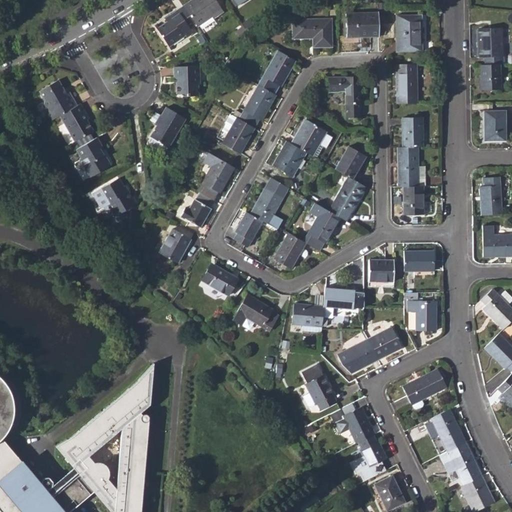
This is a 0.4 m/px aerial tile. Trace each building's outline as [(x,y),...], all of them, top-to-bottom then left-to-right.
[(194,26),(196,27),(211,17),(212,19),(221,12),(212,0),(193,0),(182,8),(194,26)] [(152,28),(168,51),(171,49),(169,46),(183,37),(185,39),(190,35),(187,30),(194,26),(182,8),(165,19),(167,22),(157,29),(155,26),(152,28)] [(362,35),(362,37),(379,36),(378,13),(345,14),(346,35),(362,35)] [(396,16),(397,51),(422,51),(421,15),(396,16)] [(313,36),(314,47),(330,47),(330,21),(293,21),(293,38),(307,37),(307,35),(313,36)] [(484,58),(484,65),(499,65),(502,65),(500,28),(478,29),(479,58),(484,58)] [(258,85),(274,94),(279,86),(280,87),(295,61),(278,51),(258,85)] [(395,64),(396,104),(416,104),(416,64),(395,64)] [(480,65),(481,91),(499,90),(499,65),(484,65),(480,65)] [(197,67),(172,67),(172,77),(174,78),(174,94),(185,94),(185,96),(196,96),(196,87),(197,85),(197,67)] [(345,91),(346,105),(346,117),(359,117),(359,104),(358,78),(329,78),(329,92),(339,92),(339,91),(345,91)] [(43,112),(48,122),(56,117),(74,108),(66,93),(63,96),(55,81),(36,91),(46,110),(43,112)] [(239,119),(253,128),(258,119),(261,121),(276,95),(274,94),(258,85),(239,119)] [(56,117),(71,143),(89,133),(80,115),(82,114),(77,106),(74,108),(56,117)] [(148,137),(164,148),(183,120),(165,107),(159,116),(161,117),(148,137)] [(484,112),(484,141),(505,141),(505,112),(484,112)] [(222,144),(239,154),(254,128),(253,128),(239,119),(230,114),(224,123),(232,128),(222,144)] [(402,118),(402,147),(417,147),(422,147),(421,118),(402,118)] [(306,153),(312,156),(318,145),(325,134),(326,133),(304,120),(291,144),(306,153)] [(325,134),(318,145),(325,149),(331,138),(325,134)] [(78,162),(87,180),(108,168),(102,158),(101,158),(99,155),(103,152),(96,140),(74,152),(79,162),(78,162)] [(272,166),(292,177),(306,153),(291,144),(287,141),(272,166)] [(348,177),(352,179),(365,156),(348,146),(335,169),(348,177)] [(417,168),(417,147),(402,147),(397,148),(398,187),(403,187),(417,187),(417,178),(417,168)] [(199,193),(212,200),(217,193),(219,194),(234,168),(208,153),(203,162),(211,167),(197,192),(199,193)] [(340,218),(346,221),(366,187),(352,179),(348,177),(328,211),(340,218)] [(479,187),(481,216),(500,215),(498,177),(482,178),(482,187),(479,187)] [(282,198),(288,188),(271,178),(265,188),(282,198)] [(111,219),(114,218),(116,223),(122,220),(119,215),(132,208),(126,196),(124,197),(116,182),(96,193),(90,197),(98,212),(101,211),(105,208),(111,219)] [(417,187),(403,187),(403,215),(423,215),(423,187),(417,187)] [(280,228),(284,231),(288,224),(273,215),(282,198),(265,188),(250,214),(262,221),(278,231),(280,228)] [(212,200),(199,193),(189,210),(184,208),(180,216),(199,228),(210,208),(210,207),(214,201),(212,200)] [(305,243),(318,251),(323,243),(325,244),(330,235),(328,234),(333,226),(334,227),(340,218),(328,211),(315,203),(310,212),(318,217),(303,242),(305,243)] [(105,208),(101,211),(107,221),(111,219),(105,208)] [(233,240),(247,248),(262,221),(250,214),(246,212),(234,232),(236,234),(233,240)] [(482,225),(482,257),(511,256),(511,235),(492,235),(492,226),(482,225)] [(158,252),(177,263),(191,239),(172,228),(158,252)] [(290,269),(305,243),(303,242),(288,233),(273,259),(290,269)] [(403,271),(433,271),(432,251),(403,251),(403,271)] [(368,281),(393,281),(393,261),(368,259),(368,281)] [(201,281),(227,295),(237,278),(215,265),(212,270),(208,268),(201,281)] [(324,287),(322,307),(353,309),(353,307),(363,308),(363,293),(354,292),(354,290),(324,287)] [(482,308),(502,329),(511,321),(511,319),(511,310),(507,305),(511,300),(511,299),(504,291),(499,297),(491,289),(481,300),(485,305),(482,308)] [(240,324),(248,329),(253,321),(269,330),(278,316),(271,312),(273,310),(247,295),(232,320),(240,324)] [(406,313),(416,313),(416,331),(434,331),(434,301),(416,301),(416,298),(405,298),(406,313)] [(321,318),(322,307),(293,304),(292,323),(321,326),(321,325),(321,318)] [(301,331),(320,333),(321,329),(321,326),(302,325),(301,331)] [(366,339),(377,359),(400,347),(390,327),(366,339)] [(507,367),(511,372),(511,346),(498,333),(484,347),(505,369),(507,367)] [(341,365),(349,373),(377,359),(366,339),(336,354),(341,365)] [(70,511),(99,488),(103,496),(109,503),(116,505),(114,511),(141,511),(146,417),(143,414),(138,417),(136,413),(146,405),(147,363),(134,383),(69,436),(55,441),(72,463),(78,457),(81,461),(56,481),(51,486),(47,488),(53,482),(52,478),(48,476),(43,477),(40,480),(3,437),(9,427),(14,415),(13,399),(7,383),(0,375),(0,508),(3,511),(70,511)] [(436,369),(400,386),(410,405),(411,404),(419,400),(446,387),(437,370),(437,369),(436,369)] [(496,388),(511,403),(511,373),(496,388)] [(317,403),(320,410),(336,402),(332,395),(334,394),(324,374),(305,384),(315,404),(317,403)] [(414,410),(420,406),(421,404),(419,400),(411,404),(410,405),(411,408),(414,410)] [(344,407),(330,414),(333,420),(342,416),(347,413),(344,407)] [(342,416),(356,443),(357,442),(372,435),(374,434),(361,407),(342,416)] [(422,422),(439,455),(464,443),(448,410),(422,422)] [(351,463),(356,474),(360,473),(364,481),(384,471),(380,463),(386,459),(377,441),(375,441),(372,435),(357,442),(360,449),(359,450),(363,458),(351,463)] [(438,455),(455,489),(460,486),(480,476),(464,443),(439,455),(438,455)] [(480,476),(460,486),(472,511),(474,511),(493,502),(480,476)] [(374,485),(386,510),(403,502),(391,477),(374,485)]
